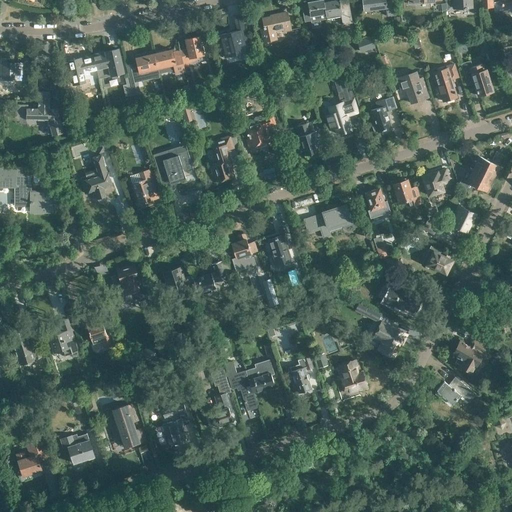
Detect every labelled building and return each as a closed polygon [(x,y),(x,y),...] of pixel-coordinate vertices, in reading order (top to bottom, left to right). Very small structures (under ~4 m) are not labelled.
[(325,14),(326,17),(323,0),(318,0),(308,2),(308,6),(302,7),(305,22),(317,20),(317,15),(325,14)] [(323,0),(326,17),(327,19),(341,16),(343,24),(352,22),(348,0),(335,0),(332,1),(332,0),(324,0),(323,0)] [(361,0),(363,11),(386,8),(387,15),(400,14),(399,4),(395,4),(394,0),(361,0)] [(453,0),(454,9),(472,8),(472,0),(453,0)] [(511,0),(500,0),(503,8),(511,5),(511,0)] [(283,32),(291,30),(287,12),(271,15),(271,16),(263,18),(264,28),(261,29),(264,41),(278,38),(276,31),(283,30),(283,32)] [(463,35),(455,12),(449,15),(457,38),(452,39),(454,44),(460,42),(458,37),(463,35)] [(244,41),(247,40),(241,15),(234,16),(237,30),(220,34),(224,50),(245,45),(244,41)] [(188,50),(181,52),(183,63),(197,60),(197,57),(204,55),(199,36),(185,39),(188,50)] [(375,48),(371,36),(356,41),(360,53),(375,48)] [(415,48),(421,46),(419,38),(412,40),(415,48)] [(304,45),(297,46),(301,59),(307,58),(304,45)] [(317,53),(316,45),(306,46),(308,55),(317,53)] [(93,55),(97,70),(109,67),(111,75),(123,72),(118,49),(112,51),(112,50),(93,55)] [(158,69),(159,73),(177,69),(178,72),(185,71),(183,63),(181,52),(174,53),(173,49),(154,53),(158,69)] [(140,73),(158,69),(154,53),(136,58),(140,73)] [(84,73),(97,70),(93,55),(75,59),(68,61),(72,75),(71,75),(73,84),(86,81),(84,73)] [(384,67),(389,65),(385,55),(380,57),(384,67)] [(0,78),(2,79),(2,80),(13,80),(21,80),(21,86),(27,86),(27,74),(28,74),(28,63),(28,59),(21,59),(21,63),(5,63),(5,58),(0,57),(0,78)] [(459,77),(454,63),(447,65),(447,67),(445,68),(444,66),(437,68),(437,70),(434,71),(439,84),(434,86),(437,94),(440,93),(443,101),(447,100),(447,101),(454,99),(453,97),(457,96),(451,79),(459,77)] [(493,91),(486,69),(485,69),(483,63),(464,69),(467,80),(473,78),(478,95),(493,91)] [(411,103),(429,97),(422,77),(418,78),(416,71),(397,78),(401,91),(406,89),(411,103)] [(140,97),(139,93),(140,93),(136,76),(130,78),(133,95),(135,94),(136,98),(140,97)] [(190,89),(192,96),(210,92),(208,85),(190,89)] [(39,91),(39,105),(33,105),(33,108),(28,108),(28,105),(16,105),(17,111),(22,115),(27,116),(27,120),(48,120),(51,129),(52,134),(63,131),(57,109),(50,109),(50,92),(39,91)] [(386,111),(396,108),(393,96),(376,102),(378,107),(371,110),(375,123),(372,124),(374,132),(377,131),(377,132),(391,127),(386,111)] [(357,112),(353,99),(342,102),(344,108),(331,112),(333,119),(329,121),(331,128),(335,127),(338,133),(341,132),(342,134),(348,132),(348,130),(351,129),(347,115),(357,112)] [(310,113),(312,121),(319,119),(317,111),(310,113)] [(266,126),(275,123),(271,113),(264,115),(266,120),(258,123),(259,126),(246,130),(249,138),(245,139),(248,147),(270,140),(266,126)] [(67,114),(62,116),(66,132),(71,131),(67,114)] [(309,123),(299,126),(297,126),(301,136),(300,136),(301,139),(295,141),(298,149),(304,148),(306,154),(321,149),(315,131),(312,132),(309,123)] [(114,127),(105,130),(112,149),(121,146),(114,127)] [(99,153),(109,150),(103,131),(93,134),(99,153)] [(234,147),(230,134),(209,140),(216,162),(215,162),(216,163),(212,163),(218,181),(233,176),(230,167),(232,167),(226,150),(234,147)] [(178,146),(181,153),(182,157),(173,160),(172,156),(156,161),(160,177),(168,175),(170,183),(185,178),(181,164),(188,162),(191,161),(188,152),(192,150),(190,142),(178,146)] [(473,168),(493,179),(500,166),(497,165),(502,154),(496,151),(491,162),(479,156),(473,168)] [(112,184),(108,171),(107,172),(102,154),(92,157),(97,174),(88,178),(87,177),(87,176),(80,177),(85,193),(95,190),(97,197),(98,200),(99,200),(100,201),(101,201),(103,201),(104,201),(105,200),(106,199),(106,197),(107,195),(104,187),(112,184)] [(444,188),(452,186),(446,168),(422,176),(429,196),(445,191),(444,188)] [(487,192),(493,179),(473,168),(467,181),(462,179),(459,185),(462,187),(470,191),(473,185),(487,192)] [(160,197),(154,176),(152,169),(139,173),(141,180),(132,183),(139,204),(160,197)] [(31,212),(55,212),(55,191),(31,191),(31,176),(15,176),(15,205),(30,205),(31,212)] [(417,185),(410,188),(407,179),(393,183),(399,203),(408,200),(408,202),(410,207),(422,203),(417,185)] [(387,215),(385,209),(384,206),(385,206),(379,188),(365,192),(371,210),(378,208),(381,217),(387,215)] [(329,229),(342,225),(343,228),(352,225),(353,228),(361,225),(358,214),(350,216),(346,204),(322,212),(323,212),(304,218),(309,233),(320,229),(322,237),(331,235),(329,229)] [(466,232),(476,213),(461,205),(451,224),(466,232)] [(423,229),(433,234),(437,227),(427,222),(423,229)] [(289,253),(286,242),(292,241),(286,224),(279,226),(282,235),(268,239),(274,258),(282,255),(284,262),(291,259),(289,253)] [(252,253),(258,251),(254,241),(248,243),(244,233),(237,234),(239,241),(231,243),(236,259),(242,257),(243,260),(253,257),(252,253)] [(379,254),(386,252),(389,251),(392,246),(391,240),(376,245),(379,254)] [(442,256),(432,250),(433,249),(430,247),(426,255),(429,256),(426,263),(446,273),(452,260),(449,259),(450,256),(444,253),(442,256)] [(399,266),(398,257),(380,260),(381,266),(387,265),(388,268),(399,266)] [(193,278),(195,285),(197,294),(215,288),(214,282),(227,279),(233,277),(227,261),(221,262),(221,261),(212,263),(215,272),(193,278)] [(141,288),(140,284),(134,265),(118,270),(125,293),(141,288)] [(376,276),(387,281),(392,271),(380,266),(376,276)] [(186,287),(195,285),(193,278),(192,275),(183,277),(180,267),(164,271),(172,296),(187,291),(186,287)] [(408,289),(395,283),(395,284),(392,283),(383,301),(394,306),(395,304),(404,309),(405,307),(415,312),(420,300),(406,294),(408,289)] [(109,333),(107,334),(101,317),(92,320),(89,311),(77,315),(81,326),(86,324),(93,344),(102,341),(104,347),(113,344),(109,333)] [(511,314),(500,318),(504,329),(511,326),(511,314)] [(65,355),(79,351),(68,318),(61,320),(64,331),(50,335),(55,352),(63,350),(65,355)] [(397,329),(381,321),(373,336),(382,341),(378,349),(393,356),(402,339),(404,340),(406,334),(405,333),(408,326),(400,322),(397,329)] [(39,349),(38,345),(30,348),(25,330),(12,333),(16,347),(13,348),(19,366),(34,361),(32,354),(33,354),(35,359),(42,357),(39,349)] [(453,354),(458,357),(455,362),(460,365),(459,366),(472,373),(475,367),(476,368),(483,354),(486,356),(490,347),(472,338),(468,345),(460,341),(453,354)] [(217,342),(220,350),(229,347),(227,339),(217,342)] [(269,343),(263,344),(266,354),(272,352),(269,343)] [(156,358),(153,346),(138,351),(141,363),(156,358)] [(328,365),(324,353),(315,356),(318,368),(328,365)] [(313,367),(309,356),(298,360),(300,367),(289,371),(296,393),(299,392),(311,388),(305,370),(313,367)] [(367,386),(362,371),(360,371),(358,367),(359,366),(356,358),(351,360),(350,359),(343,361),(342,363),(338,364),(342,377),(341,378),(346,393),(359,389),(359,388),(367,386)] [(256,367),(246,370),(252,392),(254,392),(274,385),(271,375),(274,374),(269,359),(255,363),(256,367)] [(252,392),(246,370),(236,373),(232,361),(224,363),(232,389),(237,387),(238,390),(241,389),(247,410),(258,406),(254,392),(252,392)] [(469,402),(476,394),(455,376),(448,384),(444,381),(437,390),(453,403),(460,395),(469,402)] [(71,403),(83,400),(79,386),(67,390),(71,403)] [(21,400),(18,392),(12,394),(14,402),(21,400)] [(230,412),(233,412),(226,392),(215,396),(219,410),(210,412),(215,425),(232,420),(230,412)] [(190,423),(183,403),(162,410),(165,419),(177,415),(178,419),(162,424),(169,446),(189,440),(185,425),(190,423)] [(109,422),(116,420),(118,426),(112,428),(115,435),(121,433),(125,446),(146,439),(142,428),(137,429),(129,404),(106,411),(109,422)] [(499,419),(495,426),(502,430),(506,423),(499,419)] [(49,457),(41,431),(24,437),(30,455),(26,457),(24,451),(16,453),(23,476),(42,470),(39,461),(49,457)] [(74,434),(60,438),(63,447),(69,445),(70,448),(69,448),(74,463),(94,456),(89,439),(77,443),(75,437),(74,434)]
